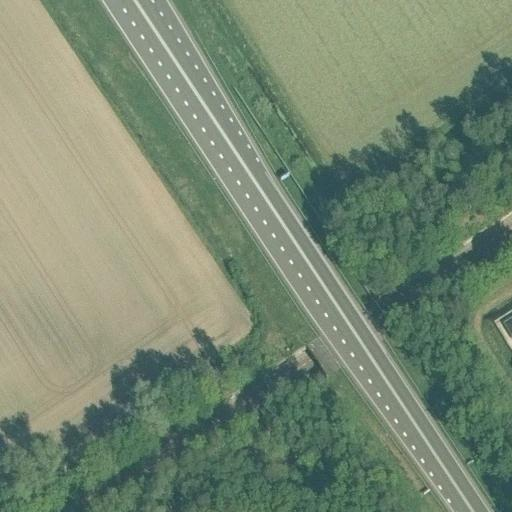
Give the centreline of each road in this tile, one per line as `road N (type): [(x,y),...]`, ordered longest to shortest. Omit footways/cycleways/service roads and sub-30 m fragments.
road 1 (trunk): [(471,511),(133,0)]
road 2 (tertiary): [(94,511),(511,235)]
